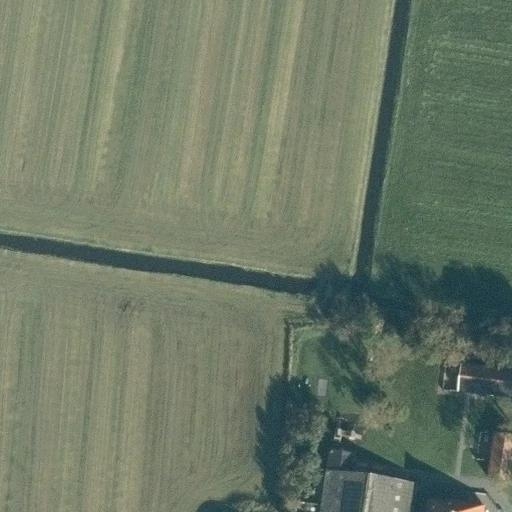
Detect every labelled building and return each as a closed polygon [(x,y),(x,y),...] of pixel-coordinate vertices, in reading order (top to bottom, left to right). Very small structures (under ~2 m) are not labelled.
[(511,400),(511,372),(461,367),(458,394),(511,400)] [(511,483),(511,437),(494,435),(487,481),(511,483)] [(328,471),(347,474),(350,455),(331,452),(328,471)] [(412,511),(416,486),(328,472),(321,511),(412,511)] [(446,505),(429,502),(427,511),(484,511),(485,509),(446,503),(446,505)]
